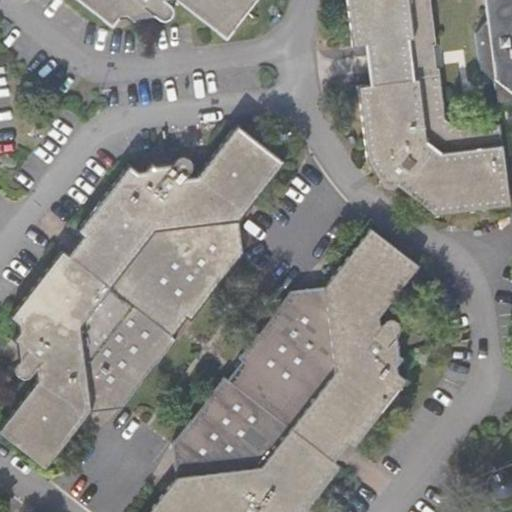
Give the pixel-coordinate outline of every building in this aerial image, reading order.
[(77,0),(113,27),(122,15),(135,24),(147,9),(163,20),(166,21),(171,20),(174,18),(176,13),(175,9),(173,6),(168,1),(178,1),(228,39),(258,0),(77,0)] [(346,0),(353,51),(365,50),(370,90),(359,92),(369,167),(378,166),(388,174),(384,180),(384,186),(387,190),(393,192),(397,191),(403,184),(412,190),(411,193),(435,219),(511,209),(501,127),(461,133),(446,122),(439,72),(437,72),(433,49),(436,48),(429,0),(346,0)] [(511,0),(483,0),(487,22),(477,37),(481,71),(495,83),(499,108),(511,105),(511,0)] [(175,341),(184,328),(190,331),(242,262),(222,247),(281,169),(235,133),(196,184),(186,183),(189,177),(190,172),(188,169),(185,167),(180,166),(176,167),(163,182),(148,171),(140,181),(128,172),(77,239),(79,247),(66,263),(175,341)] [(193,462),(153,511),(308,511),(333,480),(339,472),(339,468),(338,462),(335,458),(346,444),(349,444),(353,444),(357,444),(362,441),(408,382),(396,372),(406,358),(392,347),(402,335),(402,329),(401,326),(398,324),(394,322),(390,322),(388,324),(384,329),(382,317),(421,266),(374,229),(313,306),(294,292),(241,361),(246,365),(233,382),(228,379),(175,446),(193,462)] [(66,263),(61,259),(10,326),(19,331),(20,339),(16,344),(19,348),(21,367),(15,373),(14,380),(17,385),(23,387),(28,386),(37,378),(37,389),(0,435),(0,441),(45,476),(92,417),(126,412),(169,355),(178,343),(175,341),(66,263)] [(511,478),(510,475),(506,473),(502,471),(498,471),(494,473),(490,475),(487,479),(486,483),(486,487),(487,491),(490,495),(493,497),(497,499),(502,499),(506,498),(509,495),(511,491),(511,478)]
